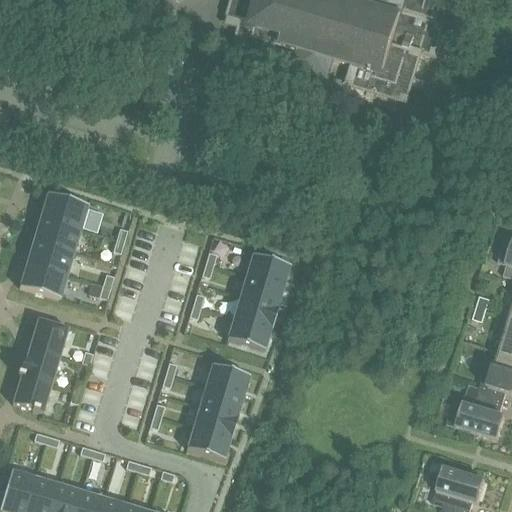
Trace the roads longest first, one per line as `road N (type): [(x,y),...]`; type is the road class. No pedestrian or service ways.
road 1 (residential): [(511,93),(448,128),(363,129),(253,198),(217,204),(152,190)]
road 2 (residential): [(152,190),(205,27)]
road 3 (residential): [(152,190),(0,143)]
